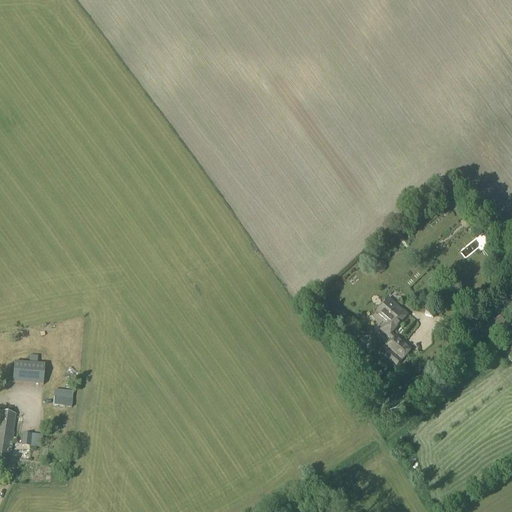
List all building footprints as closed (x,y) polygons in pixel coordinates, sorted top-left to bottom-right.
[(396,338),(392,334),(408,315),(388,298),(376,313),(387,322),(380,331),(392,341),(381,354),(396,367),(411,349),(396,337),(396,338)] [(491,346),(511,330),(501,317),(481,334),(491,346)] [(36,364),(37,357),(29,356),(29,364),(19,363),(19,360),(14,360),(14,363),(13,363),(12,384),(43,386),(44,365),(36,364)] [(71,408),(72,393),(53,391),(52,406),(71,408)] [(0,442),(12,444),(13,432),(12,432),(15,414),(0,411),(0,442)] [(40,448),(42,437),(22,434),(21,447),(23,447),(22,450),(28,451),(29,448),(30,448),(30,447),(40,448)] [(0,467),(8,469),(12,444),(0,442),(0,467)]
